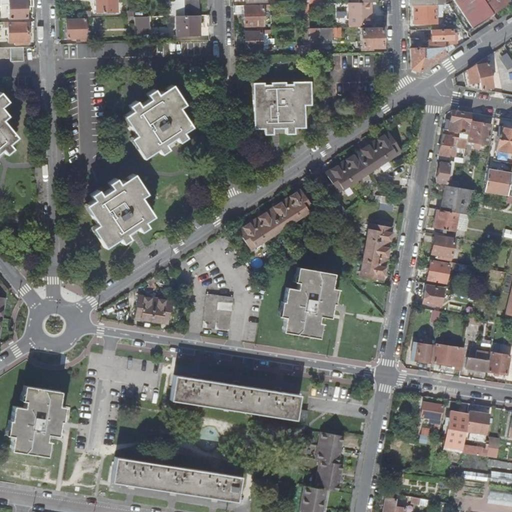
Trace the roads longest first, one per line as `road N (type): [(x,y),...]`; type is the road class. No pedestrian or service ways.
road 1 (residential): [(85,332),(385,376)]
road 2 (residential): [(46,0),(53,294)]
road 3 (residential): [(437,93),(385,376)]
road 4 (residential): [(228,212),(406,94)]
road 5 (residential): [(228,212),(221,0)]
road 6 (residential): [(82,310),(228,212)]
road 7 (residential): [(385,376),(361,511)]
road 8 (residential): [(385,376),(511,396)]
